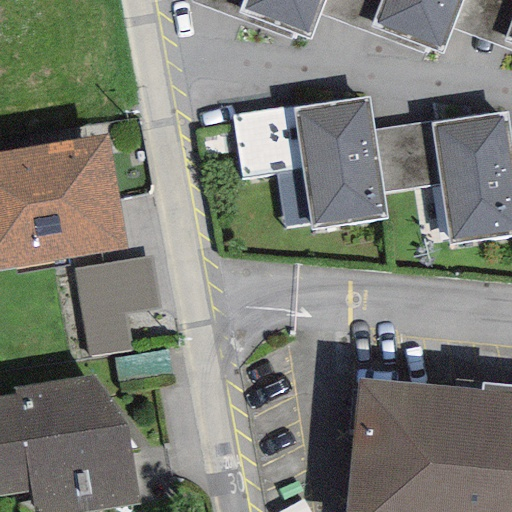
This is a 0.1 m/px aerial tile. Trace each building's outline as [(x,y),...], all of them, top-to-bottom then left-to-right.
[(289,41),(293,33),(239,11),(243,0),(192,0),(191,3),(289,41)] [(243,0),(239,11),(293,33),(307,38),(317,14),(322,0),(243,0)] [(421,54),(425,47),(372,26),(382,0),(322,0),(317,14),(421,54)] [(382,0),(372,26),(425,47),(441,53),(450,29),(461,0),(382,0)] [(511,52),(511,42),(505,40),(511,21),(511,0),(461,0),(450,29),(511,52)] [(370,97),(293,107),(303,169),(311,222),(312,229),(388,218),(384,193),(375,131),(370,97)] [(293,107),(230,116),(241,180),(276,174),(303,169),(293,107)] [(511,138),(507,112),(432,122),(441,184),(449,244),(511,235),(511,138)] [(384,193),(441,184),(432,122),(375,131),(384,193)] [(106,136),(0,153),(0,269),(125,248),(106,136)] [(285,226),(311,222),(303,169),(276,174),(285,226)] [(87,358),(131,351),(125,314),(158,309),(150,257),(73,269),(87,358)] [(33,511),(91,511),(139,505),(128,427),(93,376),(13,389),(14,395),(0,397),(0,496),(30,492),(33,511)] [(511,511),(511,396),(360,382),(347,511),(511,511)]
